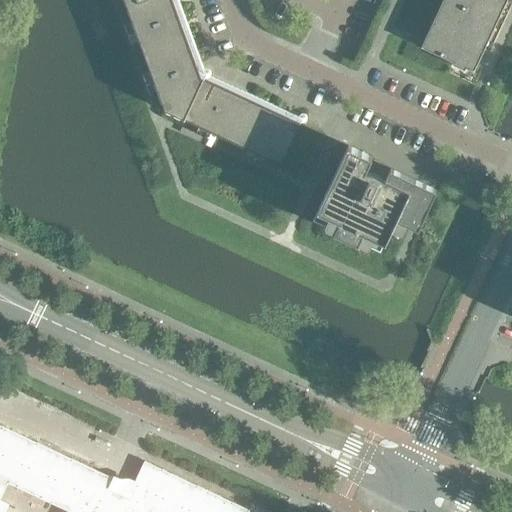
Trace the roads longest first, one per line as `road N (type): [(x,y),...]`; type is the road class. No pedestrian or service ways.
road 1 (tertiary): [(404,484),(55,323)]
road 2 (residential): [(470,149),(255,50),(232,0)]
road 3 (unclassified): [(404,484),(511,262)]
